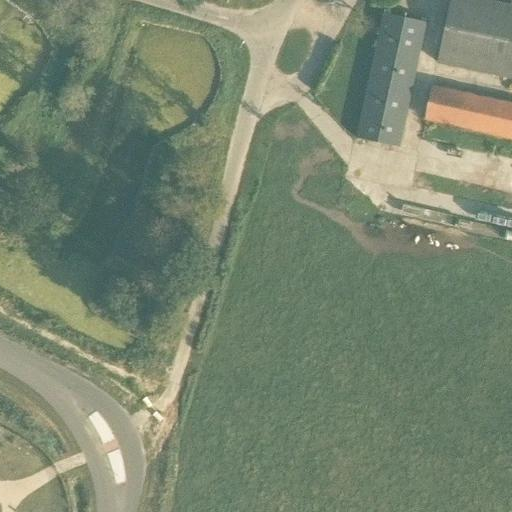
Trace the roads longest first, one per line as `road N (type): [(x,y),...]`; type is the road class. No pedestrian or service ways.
road 1 (unclassified): [(189,320),(274,34)]
road 2 (unclassified): [(121,511),(132,482),(126,439),(102,406),(65,390)]
road 3 (unclassified): [(65,390),(112,511)]
road 4 (unclassified): [(274,34),(154,0)]
